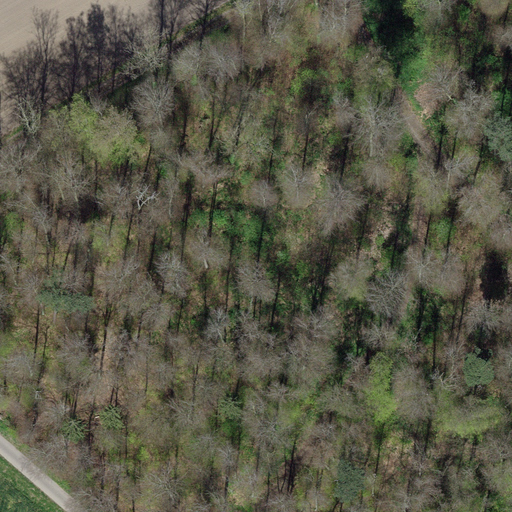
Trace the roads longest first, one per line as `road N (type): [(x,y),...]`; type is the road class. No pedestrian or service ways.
road 1 (track): [(272,511),(329,432),(367,313),(315,0)]
road 2 (track): [(511,267),(343,0)]
road 3 (track): [(0,151),(253,0)]
